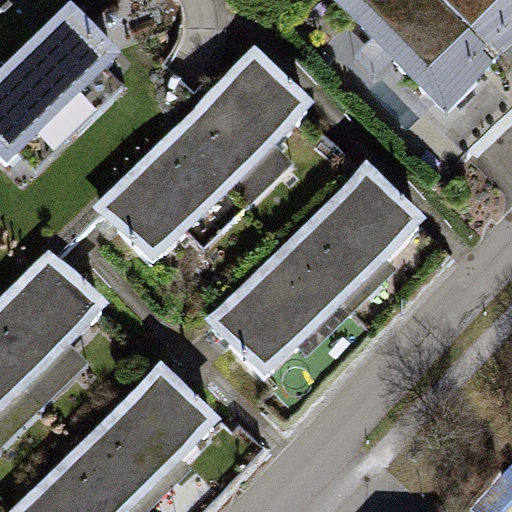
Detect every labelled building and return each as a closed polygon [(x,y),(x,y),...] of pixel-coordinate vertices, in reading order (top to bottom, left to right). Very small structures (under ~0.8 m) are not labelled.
[(511,0),(346,0),(332,14),(437,122),(511,49),(511,0)] [(65,19),(0,84),(0,171),(6,177),(114,68),(65,19)] [(248,63),(89,218),(148,278),(307,124),(248,63)] [(359,184),(201,332),(255,389),(413,241),(359,184)] [(47,265),(0,309),(0,423),(104,324),(47,265)] [(158,379),(19,511),(141,511),(216,440),(158,379)]
